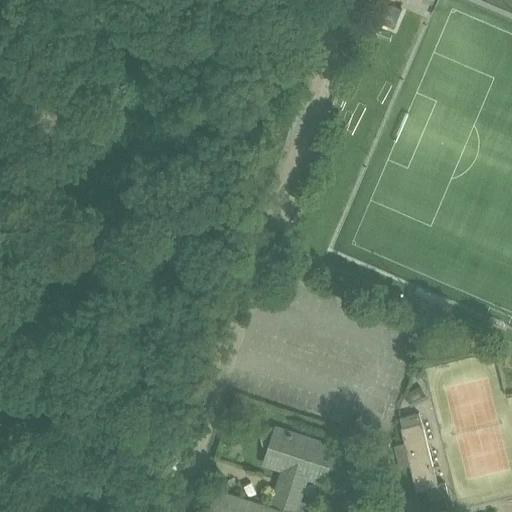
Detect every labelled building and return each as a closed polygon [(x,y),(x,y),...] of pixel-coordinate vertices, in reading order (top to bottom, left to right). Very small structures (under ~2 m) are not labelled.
[(394,28),(402,8),(390,3),(382,23),(394,28)] [(287,240),(279,238),(277,246),(284,249),(287,240)] [(404,392),(411,405),(427,397),(421,385),(404,392)] [(415,490),(422,488),(426,487),(428,494),(429,499),(448,495),(445,482),(437,484),(421,421),(419,411),(399,416),(402,426),(400,426),(404,441),(394,444),(399,467),(409,464),(415,490)] [(266,447),(269,448),(264,463),(293,472),(288,485),(302,490),(306,476),(321,481),(334,444),(275,427),(272,427),(271,427),(269,427),(267,428),(266,429),(264,430),(263,431),(263,432),(262,433),(262,434),(261,435),(261,438),(262,440),(263,443),(264,444),(265,445),(266,447)] [(339,463),(335,472),(349,476),(352,467),(339,463)] [(301,511),(305,501),(299,499),(273,491),(269,504),(216,487),(207,511),(301,511)]
